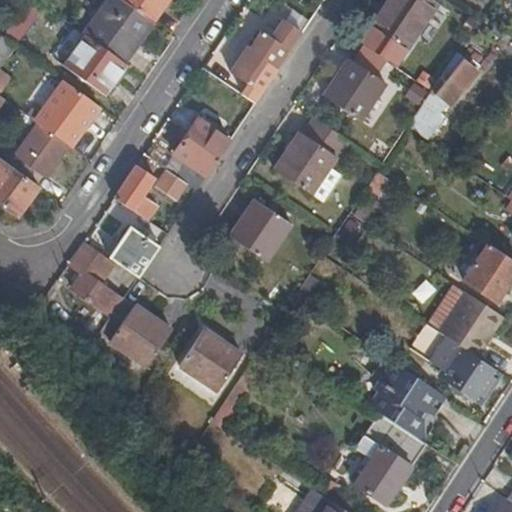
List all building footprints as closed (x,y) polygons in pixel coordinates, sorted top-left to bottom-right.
[(45,7),(35,0),(29,0),(3,38),(16,47),(45,7)] [(123,63),(152,22),(121,0),(108,0),(83,34),(85,36),(123,63)] [(121,0),(152,22),(167,0),(121,0)] [(433,0),(388,0),(371,25),(407,49),(438,3),(433,0)] [(278,69),(302,34),(281,21),(271,38),(261,32),(250,49),(247,47),(230,72),(250,86),(266,61),(278,69)] [(0,68),(16,47),(3,38),(1,36),(0,36),(0,68)] [(127,66),(123,63),(85,36),(64,65),(105,96),(127,66)] [(478,70),(456,53),(431,91),(431,92),(444,103),(448,107),(478,70)] [(384,84),(347,60),(323,97),(360,121),(384,84)] [(0,94),(12,78),(0,70),(0,94)] [(422,136),(444,103),(431,92),(407,127),(422,136)] [(70,148),(99,107),(82,94),(64,118),(52,109),(40,126),(67,146),(70,148)] [(52,109),(46,105),(34,121),(38,125),(40,126),(52,109)] [(346,141),(314,119),(304,135),(299,132),(275,170),(312,194),(330,167),(346,141)] [(206,178),(229,142),(198,121),(174,156),(206,178)] [(67,146),(40,126),(38,125),(15,157),(44,178),(67,146)] [(162,168),(143,156),(136,167),(154,179),(162,168)] [(173,156),(164,170),(168,173),(189,187),(196,191),(206,178),(174,156),(173,156)] [(0,199),(19,213),(38,186),(0,158),(0,199)] [(154,179),(136,167),(114,198),(152,224),(163,207),(144,195),(154,179)] [(330,167),(312,194),(323,201),(340,174),(330,167)] [(366,189),(380,198),(391,181),(377,172),(366,189)] [(189,187),(168,173),(157,189),(178,203),(189,187)] [(291,224),(254,200),(229,238),(266,262),(291,224)] [(358,225),(349,219),(337,237),(346,243),(358,225)] [(114,262),(139,279),(159,247),(129,228),(110,259),(114,262)] [(125,299),(139,279),(114,262),(112,265),(82,244),(68,265),(81,274),(72,288),(113,316),(125,299)] [(496,303),(511,278),(511,260),(488,245),(464,282),(496,303)] [(304,304),(320,280),(310,273),(294,297),(303,304),(304,304)] [(452,322),(469,295),(456,286),(442,309),(442,315),(452,322)] [(479,359),(505,318),(469,295),(452,322),(444,334),(443,335),(447,337),(460,346),(479,359)] [(297,312),(303,304),(294,297),(288,306),(297,312)] [(172,331),(125,299),(113,316),(103,332),(112,339),(109,343),(147,369),(172,331)] [(442,309),(431,325),(444,334),(452,322),(442,315),(442,309)] [(281,316),(266,339),(278,347),(293,324),(281,316)] [(61,347),(80,366),(100,337),(77,322),(61,347)] [(443,335),(425,323),(408,350),(430,364),(447,337),(443,335)] [(241,354),(204,330),(179,366),(217,391),(241,354)] [(460,346),(447,337),(430,364),(443,373),(459,349),(460,346)] [(211,422),(222,429),(271,354),(281,361),(287,353),(278,347),(266,339),(211,422)] [(497,373),(459,349),(443,373),(441,377),(478,402),(497,373)] [(425,443),(453,401),(419,379),(392,421),(425,443)] [(386,505),(426,444),(425,443),(392,421),(379,413),(355,450),(369,459),(353,484),(386,505)] [(330,482),(321,495),(329,499),(337,486),(330,482)] [(511,511),(511,500),(509,498),(499,511),(511,511)] [(326,511),(348,511),(333,502),(326,511)]
